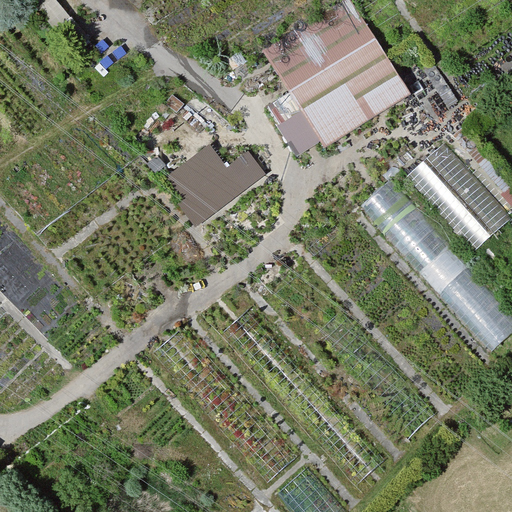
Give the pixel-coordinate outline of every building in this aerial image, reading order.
[(352,2),(265,53),(288,92),(265,105),(296,157),(406,92),(352,2)] [(446,144),(409,176),(475,249),(511,217),(446,144)] [(205,148),(164,177),(195,221),(259,176),(244,154),(221,170),(205,148)] [(390,183),(365,209),(400,242),(425,216),(390,183)] [(251,308),(222,334),(264,380),(293,354),(251,308)]
